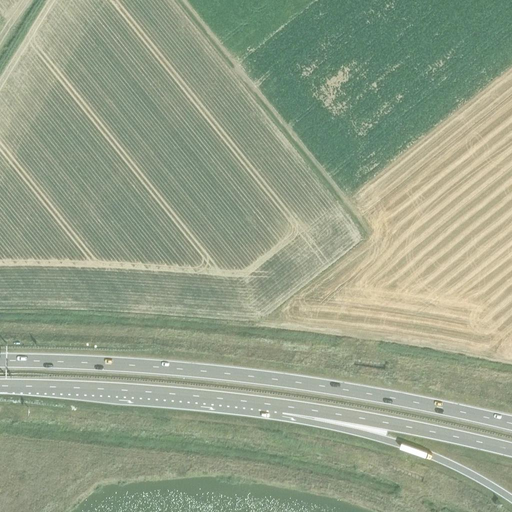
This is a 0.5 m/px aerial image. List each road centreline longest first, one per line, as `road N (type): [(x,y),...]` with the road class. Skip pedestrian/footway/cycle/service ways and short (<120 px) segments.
road 1 (trunk): [(511,424),(308,383),(0,360)]
road 2 (trunk): [(0,386),(281,406)]
road 3 (trunk): [(281,406),(426,453),(511,501)]
road 4 (trunk): [(281,406),(511,450)]
